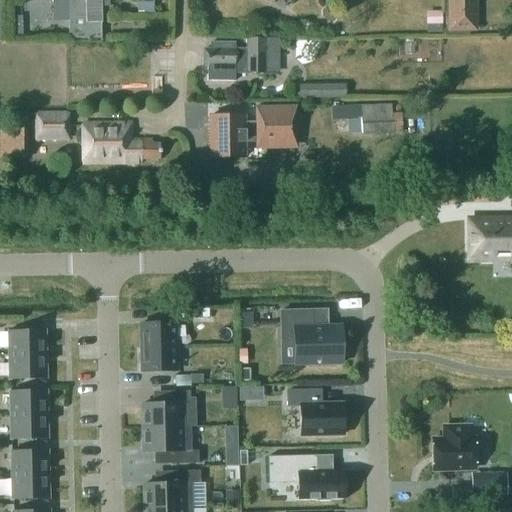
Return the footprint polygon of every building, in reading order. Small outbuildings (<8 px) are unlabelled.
[(69,0),(70,22),(69,22),(69,39),(99,39),(99,23),(101,23),(100,0),(69,0)] [(477,32),(476,0),(446,0),(447,32),(477,32)] [(336,14),(330,6),(324,7),(321,11),(322,16),(327,23),(332,22),(336,19),(336,14)] [(426,25),(441,24),(441,12),(426,12),(426,25)] [(22,28),(13,28),(13,36),(22,36),(22,28)] [(234,73),(244,73),(264,73),(264,39),(245,39),(245,49),(233,49),(233,43),(211,43),(211,48),(202,48),(202,65),(219,65),(219,76),(234,77),(234,73)] [(319,98),(319,84),(299,85),(300,98),(319,98)] [(402,135),(401,113),(391,113),(391,105),(334,106),(335,120),(347,120),(348,134),(361,134),(361,135),(393,134),(393,135),(402,135)] [(244,144),(255,144),(255,150),(296,149),(295,107),(255,108),(255,123),(244,123),(244,116),(209,117),(210,158),(244,158),(244,144)] [(10,113),(10,128),(28,128),(28,112),(10,113)] [(35,116),(35,133),(67,132),(67,116),(35,116)] [(129,134),(129,124),(80,125),(81,165),(137,164),(137,160),(143,160),(143,162),(156,162),(156,158),(159,158),(159,145),(150,145),(150,140),(124,140),(124,134),(129,134)] [(3,132),(4,161),(25,161),(24,131),(3,132)] [(511,219),(473,220),(474,260),(511,259),(511,219)] [(189,311),(189,318),(200,318),(200,310),(189,311)] [(342,364),(341,326),(313,327),(312,310),(280,311),(281,344),(294,343),(295,365),(342,364)] [(140,348),(176,347),(175,324),(140,324),(140,348)] [(8,331),(9,355),(44,355),(44,331),(8,331)] [(176,347),(140,348),(141,372),(176,371),(176,347)] [(9,355),(9,380),(45,379),(44,355),(9,355)] [(241,369),(241,381),(249,381),(249,369),(241,369)] [(202,375),(190,375),(190,383),(202,383),(202,375)] [(236,386),(221,387),(222,409),(237,408),(236,386)] [(248,387),(239,388),(239,401),(248,400),(248,387)] [(315,405),(315,390),(287,391),(287,405),(300,405),(301,436),(343,435),(343,404),(315,405)] [(10,392),(10,415),(46,415),(45,391),(10,392)] [(190,404),(189,391),(166,392),(166,404),(141,404),(142,428),(182,428),(182,427),(181,404),(190,404)] [(10,415),(11,440),(46,439),(46,415),(10,415)] [(237,426),(224,426),(224,439),(237,439),(237,426)] [(198,464),(197,451),(191,451),(190,427),(182,427),(182,428),(142,428),(142,452),(167,452),(168,464),(198,464)] [(469,427),(443,428),(444,440),(431,440),(432,470),(474,469),(474,439),(470,439),(469,427)] [(11,451),(12,475),(47,475),(47,451),(11,451)] [(317,472),(317,456),(267,457),(268,481),(297,480),(298,483),(298,499),(297,499),(297,500),(316,500),(316,501),(329,501),(329,500),(345,499),(345,498),(344,498),(343,471),(332,471),(317,472)] [(143,484),(144,508),(192,507),(192,484),(200,483),(199,471),(168,471),(168,484),(143,484)] [(48,499),(47,475),(12,475),(12,499),(48,499)] [(471,479),(471,497),(506,496),(506,478),(471,479)] [(225,491),(225,504),(238,504),(238,490),(225,491)]
